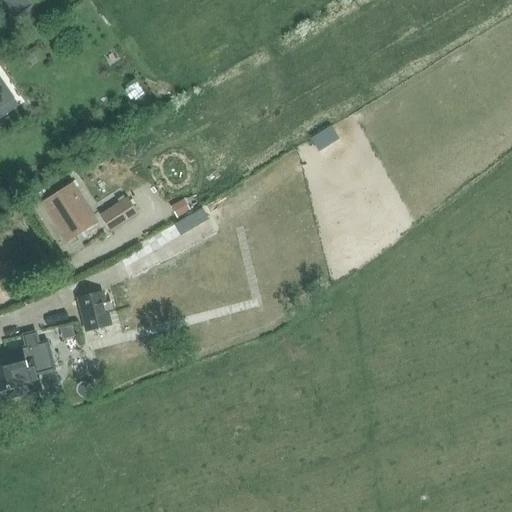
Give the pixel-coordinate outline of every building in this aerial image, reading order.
[(32,5),(27,0),(3,0),(15,17),(32,5)] [(0,109),(12,101),(0,82),(0,109)] [(71,187),(44,204),(67,240),(94,223),(71,187)] [(171,206),(177,217),(189,210),(183,199),(171,206)] [(127,201),(102,217),(110,231),(135,214),(127,201)] [(201,210),(174,226),(180,236),(207,220),(201,210)] [(77,300),(86,332),(111,325),(102,293),(77,300)] [(0,354),(0,392),(5,391),(7,400),(42,391),(38,376),(56,371),(48,342),(0,354)]
